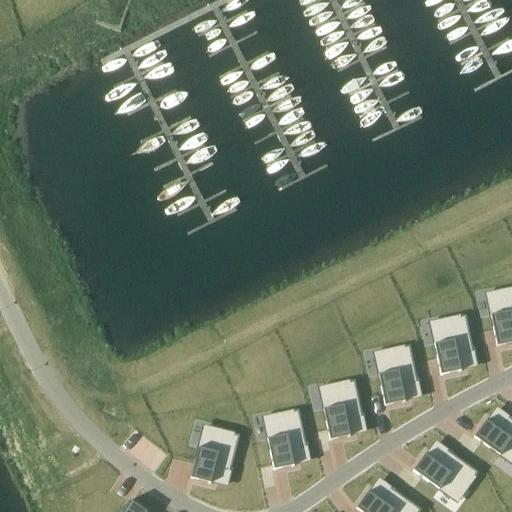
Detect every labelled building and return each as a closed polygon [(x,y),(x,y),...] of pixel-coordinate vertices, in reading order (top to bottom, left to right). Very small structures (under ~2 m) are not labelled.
[(511,288),(503,290),(508,312),(487,317),(495,353),(511,349),(511,288)] [(465,316),(446,321),(452,343),(433,348),(442,385),(465,379),(464,372),(478,368),(465,316)] [(375,376),(382,410),(405,406),(404,401),(425,396),(416,346),(394,350),(398,372),(375,376)] [(324,413),(329,440),(349,437),(348,434),(367,430),(358,381),(337,384),(342,410),(324,413)] [(266,439),(271,468),(290,465),(289,461),(307,459),(300,411),(281,414),(284,436),(266,439)] [(485,423),(471,443),(500,463),(509,450),(511,451),(511,421),(504,416),(494,429),(485,423)] [(196,447),(188,479),(206,484),(208,477),(230,483),(242,437),(218,431),(213,451),(196,447)] [(416,450),(400,472),(435,498),(447,483),(466,497),(482,475),(442,446),(431,461),(416,450)] [(363,497),(353,511),(417,511),(420,508),(382,481),(368,500),(363,497)] [(146,511),(147,511),(133,502),(126,511),(146,511)]
